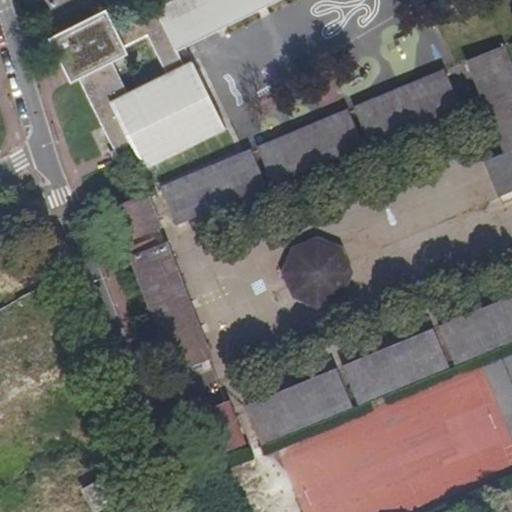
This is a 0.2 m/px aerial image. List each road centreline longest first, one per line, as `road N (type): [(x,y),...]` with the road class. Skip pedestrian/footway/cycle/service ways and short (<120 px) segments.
road 1 (residential): [(45,150),(179,511)]
road 2 (residential): [(0,3),(45,150)]
